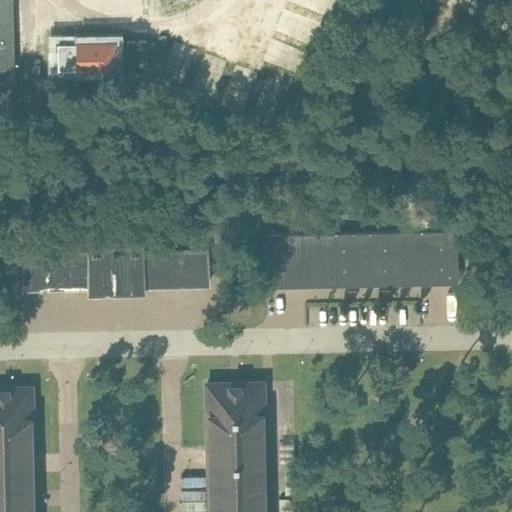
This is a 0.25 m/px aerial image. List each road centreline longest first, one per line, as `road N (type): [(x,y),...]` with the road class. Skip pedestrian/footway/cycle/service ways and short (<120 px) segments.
road 1 (unclassified): [(0,347),(511,338)]
road 2 (unclassified): [(227,0),(175,30),(61,0)]
